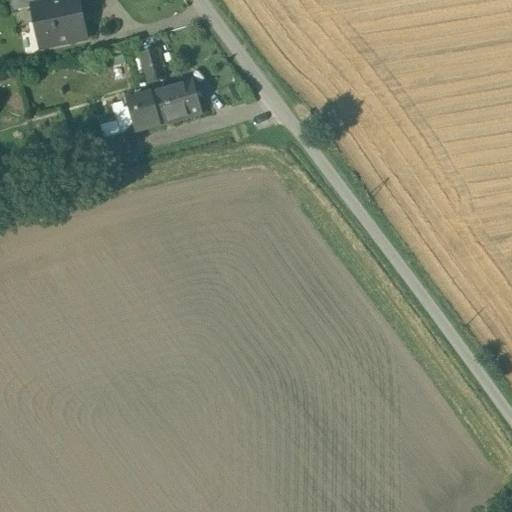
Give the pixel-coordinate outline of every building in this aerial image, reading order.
[(31,6),(47,3),(46,0),(9,0),(12,11),(31,7),(31,6)] [(78,0),(59,0),(47,3),(31,6),(31,7),(36,32),(41,31),(44,48),(87,39),(78,0)] [(157,50),(140,55),(148,82),(165,78),(157,50)] [(193,82),(150,94),(158,125),(202,114),(193,82)] [(158,125),(150,94),(128,100),(137,131),(158,125)] [(134,152),(129,132),(104,139),(109,159),(134,152)]
